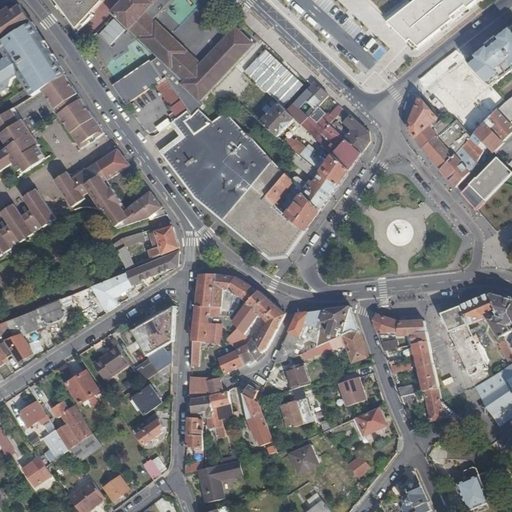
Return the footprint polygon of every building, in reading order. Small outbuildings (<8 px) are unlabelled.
[(51,0),(78,35),(95,16),(93,14),(104,2),(101,0),(51,0)] [(123,0),(111,13),(156,56),(157,57),(183,82),(181,84),(200,102),(200,101),(226,74),(254,44),(236,27),(201,64),(161,26),(153,19),(171,0),(123,0)] [(366,0),(419,51),(451,24),(470,0),(366,0)] [(32,23),(21,6),(0,19),(0,40),(4,38),(1,33),(3,32),(7,37),(19,29),(20,31),(32,23)] [(134,42),(124,31),(126,29),(115,18),(94,38),(103,48),(97,54),(108,65),(134,42)] [(66,76),(32,23),(20,31),(1,43),(10,58),(3,62),(0,61),(0,93),(11,87),(13,80),(20,76),(33,97),(43,91),(66,76)] [(475,54),(467,60),(490,85),(492,87),(511,70),(511,23),(481,49),(484,53),(478,58),(475,54)] [(151,58),(113,82),(127,103),(156,85),(165,78),(181,101),(192,117),(199,109),(204,105),(200,101),(200,102),(181,84),(183,82),(157,57),(152,60),(151,58)] [(490,85),(467,60),(434,97),(443,107),(464,108),(490,85)] [(66,76),(43,91),(45,95),(52,104),(69,92),(77,96),(79,95),(66,76)] [(156,85),(172,108),(181,101),(165,78),(156,85)] [(329,96),(315,83),(303,96),(308,101),(315,107),(313,110),(312,109),(306,115),(300,109),(295,104),(288,112),(295,119),(302,125),(310,117),(319,107),(329,96)] [(102,129),(79,95),(77,96),(69,92),(52,104),(80,145),(89,140),(96,134),(99,139),(101,138),(102,133),(102,129)] [(308,101),(303,96),(295,104),(300,109),(308,101)] [(439,118),(421,97),(412,121),(411,130),(416,137),(439,118)] [(487,120),(477,131),(473,136),(481,145),(485,142),(488,145),(494,152),(511,133),(511,97),(506,102),(487,120)] [(181,101),(172,108),(171,108),(178,118),(174,121),(178,126),(185,121),(192,117),(181,101)] [(283,108),(279,104),(261,123),(278,137),(295,119),(288,112),(283,108)] [(326,115),(319,107),(310,117),(318,124),(326,115)] [(14,108),(0,117),(0,134),(21,119),(14,108)] [(318,124),(310,117),(302,125),(317,139),(330,125),(331,124),(343,112),(339,108),(329,118),(326,115),(318,124)] [(196,136),(212,123),(199,109),(192,117),(185,121),(196,136)] [(243,129),(231,117),(227,112),(212,123),(196,136),(186,143),(177,150),(182,156),(205,138),(220,152),(243,129)] [(370,135),(351,117),(350,118),(348,117),(343,121),(345,124),(349,128),(345,132),(349,135),(345,139),(362,154),(365,150),(371,142),(370,135)] [(439,118),(416,137),(423,147),(426,150),(435,161),(441,169),(461,148),(473,136),(477,131),(464,117),(459,121),(457,120),(451,125),(444,118),(441,119),(439,118)] [(0,137),(7,148),(0,152),(0,171),(13,163),(21,175),(45,159),(37,146),(39,145),(34,138),(32,139),(24,127),(26,126),(21,119),(0,134),(0,137)] [(185,121),(178,126),(186,137),(183,139),(186,143),(196,136),(185,121)] [(336,129),(331,124),(330,125),(338,133),(341,130),(338,128),(336,129)] [(330,125),(317,139),(334,155),(350,171),(355,164),(362,154),(345,139),(338,133),(330,125)] [(249,136),(243,129),(220,152),(205,138),(182,156),(208,186),(197,198),(219,216),(230,204),(228,203),(242,187),(223,169),(251,136),(250,135),(249,136)] [(89,140),(91,144),(99,139),(96,134),(89,140)] [(272,160),(251,136),(223,169),(242,187),(228,203),(230,204),(219,216),(237,232),(260,206),(260,205),(267,196),(286,175),(272,160)] [(461,148),(441,169),(450,179),(457,187),(470,173),(477,163),(484,149),(481,145),(473,136),(461,148)] [(174,148),(177,150),(186,143),(183,139),(168,151),(168,152),(174,148)] [(89,140),(80,145),(82,150),(91,144),(89,140)] [(308,147),(300,155),(311,164),(339,186),(345,179),(350,171),(334,155),(328,163),(308,147)] [(208,186),(182,156),(177,150),(174,148),(168,152),(168,151),(164,153),(185,182),(197,198),(208,186)] [(130,166),(118,150),(97,163),(106,176),(108,181),(130,166)] [(300,155),(293,150),(287,156),(300,166),(316,179),(311,187),(300,178),(297,178),(293,183),(302,192),(304,194),(321,212),(329,201),(339,186),(311,164),(300,155)] [(471,185),(463,193),(470,202),(477,210),(504,182),(511,173),(511,170),(498,158),(477,178),(471,185)] [(106,176),(97,163),(91,167),(91,172),(82,173),(75,177),(73,178),(70,173),(64,176),(55,181),(74,210),(86,202),(85,199),(90,195),(98,207),(97,212),(102,214),(107,217),(111,221),(115,227),(121,223),(124,222),(127,226),(139,221),(129,208),(116,191),(108,181),(106,176)] [(91,172),(91,167),(86,170),(84,167),(74,174),(75,177),(82,173),(91,172)] [(293,183),(286,175),(267,196),(274,205),(276,203),(291,186),(294,188),(293,188),(299,195),(302,192),(293,183)] [(139,221),(142,220),(162,206),(151,191),(143,197),(144,198),(141,200),(140,200),(129,208),(139,221)] [(0,259),(0,260),(8,254),(59,220),(41,193),(27,202),(35,212),(38,217),(28,223),(25,219),(18,208),(5,217),(12,227),(15,232),(6,238),(3,234),(0,229),(0,259)] [(313,223),(321,212),(304,194),(297,204),(287,217),(307,231),(313,223)] [(297,244),(307,231),(287,217),(277,207),(274,205),(267,196),(260,205),(260,206),(237,232),(271,260),(287,258),(297,244)] [(35,212),(25,219),(28,223),(38,217),(35,212)] [(12,227),(3,234),(6,238),(15,232),(12,227)] [(149,251),(152,259),(178,249),(172,228),(151,235),(154,245),(155,244),(156,248),(149,251)] [(120,256),(128,268),(136,265),(132,254),(127,247),(147,241),(145,233),(118,241),(113,245),(120,256)] [(181,252),(92,287),(100,300),(100,301),(107,313),(130,298),(126,292),(133,288),(132,285),(175,268),(179,266),(181,252)] [(215,289),(216,275),(200,276),(197,307),(214,307),(215,289)] [(237,277),(216,275),(215,289),(214,307),(223,308),(225,297),(225,291),(230,291),(229,297),(235,297),(237,295),(242,297),(251,287),(237,277)] [(259,292),(251,287),(242,297),(247,304),(234,322),(240,329),(246,335),(255,323),(260,326),(264,320),(268,323),(263,333),(261,331),(255,338),(263,353),(268,349),(286,315),(259,292)] [(89,288),(72,294),(75,302),(79,301),(80,297),(82,299),(91,295),(89,288)] [(72,294),(0,323),(0,332),(5,341),(14,354),(19,362),(34,353),(23,336),(37,330),(39,333),(47,329),(44,320),(45,320),(49,322),(52,322),(56,321),(60,319),(63,315),(65,312),(66,311),(65,306),(75,302),(72,294)] [(472,302),(460,307),(468,325),(496,314),(496,313),(498,312),(490,295),(472,302)] [(511,300),(490,295),(498,312),(496,313),(496,314),(498,317),(492,321),(491,322),(500,339),(504,337),(511,332),(511,330),(511,328),(511,325),(511,300)] [(135,370),(144,382),(155,375),(173,362),(173,341),(175,341),(176,306),(134,331),(139,340),(135,342),(139,348),(142,346),(148,356),(151,360),(135,370)] [(214,307),(197,307),(193,341),(192,360),(198,361),(199,342),(208,343),(223,346),(224,343),(220,342),(222,326),(209,325),(210,316),(222,316),(223,308),(214,307)] [(473,383),(476,388),(492,378),(488,368),(480,351),(479,348),(471,332),(468,325),(460,307),(442,315),(470,376),(477,373),(480,380),(473,383)] [(236,309),(223,308),(222,316),(230,317),(236,309)] [(342,309),(327,311),(321,329),(329,334),(339,338),(341,332),(345,334),(345,335),(353,331),(361,333),(352,308),(342,309)] [(298,314),(274,365),(289,361),(297,357),(305,340),(301,338),(305,329),(314,332),(317,328),(321,329),(327,311),(317,312),(298,314)] [(374,320),(378,333),(398,332),(400,323),(395,321),(380,317),(379,316),(374,320)] [(397,335),(411,335),(427,333),(424,322),(400,323),(398,332),(397,335)] [(478,328),(471,332),(479,348),(486,345),(478,328)] [(246,335),(240,329),(229,340),(240,350),(249,345),(252,341),(249,337),(246,335)] [(353,364),(370,359),(361,333),(353,331),(345,335),(344,337),(347,346),(353,364)] [(411,335),(413,344),(429,341),(427,333),(411,335)] [(334,348),(335,351),(347,346),(344,337),(332,342),(334,348)] [(504,337),(500,339),(497,340),(509,362),(511,360),(511,350),(506,339),(504,337)] [(256,360),(263,353),(255,338),(254,339),(252,341),(249,345),(256,360)] [(397,340),(382,343),(385,351),(399,348),(397,340)] [(0,347),(0,366),(5,363),(3,360),(14,354),(5,341),(0,343),(0,346),(0,347)] [(413,344),(416,356),(431,352),(429,341),(413,344)] [(308,360),(334,348),(332,342),(314,350),(306,353),(308,360)] [(130,363),(117,343),(107,350),(109,353),(105,356),(95,363),(106,379),(130,363)] [(245,365),(256,360),(249,345),(240,350),(239,351),(245,365)] [(226,373),(245,365),(239,351),(229,356),(228,356),(220,360),(226,373)] [(416,356),(419,368),(434,364),(431,352),(416,356)] [(265,356),(263,353),(256,360),(245,365),(249,367),(257,363),(265,356)] [(173,362),(155,375),(160,383),(173,374),(173,363),(173,362)] [(132,365),(130,363),(106,379),(108,381),(132,365)] [(294,391),(310,385),(304,364),(287,371),(294,391)] [(424,391),(439,388),(434,364),(419,368),(424,391)] [(500,426),(505,435),(511,429),(511,365),(511,366),(509,365),(508,365),(509,367),(503,371),(502,369),(500,370),(501,372),(492,378),(476,388),(485,403),(490,411),(499,427),(500,426)] [(100,391),(87,371),(68,384),(82,404),(100,391)] [(470,376),(473,383),(480,380),(477,373),(470,376)] [(209,380),(192,378),(190,398),(211,394),(209,383),(209,380)] [(361,378),(340,385),(348,408),(368,401),(361,378)] [(209,383),(211,394),(223,391),(221,380),(209,383)] [(251,383),(250,386),(259,392),(261,388),(251,383)] [(31,391),(39,402),(47,414),(54,409),(62,421),(66,419),(68,423),(59,430),(53,421),(54,420),(52,418),(50,419),(70,451),(81,443),(94,433),(76,407),(70,410),(65,402),(56,408),(41,385),(31,391)] [(162,402),(150,385),(134,396),(146,414),(162,402)] [(250,386),(246,391),(244,394),(259,403),(260,404),(260,402),(261,393),(259,392),(250,386)] [(401,396),(418,392),(417,388),(414,386),(411,387),(410,386),(398,389),(401,396)] [(432,421),(446,418),(457,416),(442,403),(439,388),(424,391),(432,421)] [(401,396),(404,405),(415,401),(422,399),(423,397),(422,391),(418,392),(401,396)] [(229,392),(212,397),(216,428),(218,438),(225,437),(223,420),(234,418),(233,413),(231,403),(229,392)] [(260,448),(273,442),(259,403),(244,394),(249,421),(260,448)] [(207,412),(210,432),(211,439),(218,438),(216,428),(212,397),(191,400),(192,413),(207,412)] [(309,419),(302,400),(297,403),(296,399),(291,401),(292,404),(282,408),(289,427),(309,419)] [(50,449),(40,456),(44,461),(54,454),(57,459),(65,454),(70,451),(50,419),(47,414),(39,402),(21,414),(30,427),(41,420),(44,423),(49,420),(50,422),(46,425),(52,434),(44,440),(50,449)] [(490,411),(485,403),(480,406),(485,414),(490,411)] [(387,426),(379,409),(359,418),(370,443),(386,435),(383,428),(387,426)] [(149,422),(152,425),(160,420),(161,419),(155,412),(147,419),(149,422)] [(370,443),(359,418),(355,420),(365,443),(366,444),(370,443)] [(190,419),(189,435),(203,436),(203,430),(199,429),(199,419),(190,419)] [(165,427),(160,420),(152,425),(149,422),(141,428),(144,431),(139,435),(146,445),(163,432),(162,430),(165,427)] [(0,445),(1,448),(10,462),(17,457),(11,447),(11,446),(0,428),(0,445)] [(511,429),(505,435),(504,436),(499,442),(511,452),(511,429)] [(94,433),(81,443),(70,451),(79,462),(104,446),(94,433)] [(37,434),(29,439),(33,445),(41,440),(37,434)] [(188,436),(188,447),(204,447),(203,436),(189,435),(188,436)] [(319,465),(310,446),(291,454),(299,473),(319,465)] [(222,466),(240,462),(244,461),(242,454),(221,459),(222,466)] [(159,456),(153,461),(154,462),(163,475),(167,471),(168,469),(159,456)] [(348,465),(359,479),(372,469),(361,456),(348,465)] [(53,475),(40,457),(25,468),(38,486),(53,475)] [(208,469),(222,466),(221,459),(206,462),(207,463),(208,469)] [(148,466),(156,480),(163,475),(154,462),(148,466)] [(187,465),(186,474),(198,471),(203,470),(202,465),(202,464),(202,462),(187,465)] [(203,470),(198,471),(206,504),(225,499),(221,483),(243,478),(240,462),(222,466),(208,469),(206,470),(203,470)] [(460,498),(463,497),(469,510),(490,501),(482,483),(490,479),(487,472),(479,476),(476,469),(473,468),(465,471),(464,474),(467,481),(458,484),(458,485),(455,486),(460,498)] [(24,483),(19,475),(15,478),(20,486),(24,483)] [(130,489),(121,476),(113,482),(111,480),(104,485),(115,501),(130,489)] [(82,490),(71,498),(81,511),(88,511),(95,507),(107,498),(94,481),(82,490)] [(365,488),(355,481),(351,486),(361,493),(365,488)] [(417,511),(427,511),(432,510),(419,482),(403,490),(406,497),(405,500),(406,504),(410,505),(414,503),(417,511)] [(5,486),(0,488),(0,495),(2,499),(10,493),(5,486)] [(10,493),(2,499),(7,506),(12,503),(14,506),(22,501),(14,490),(10,493)] [(317,507),(311,511),(331,511),(321,498),(315,503),(317,507)] [(417,511),(414,503),(410,505),(405,510),(405,511),(417,511)]
